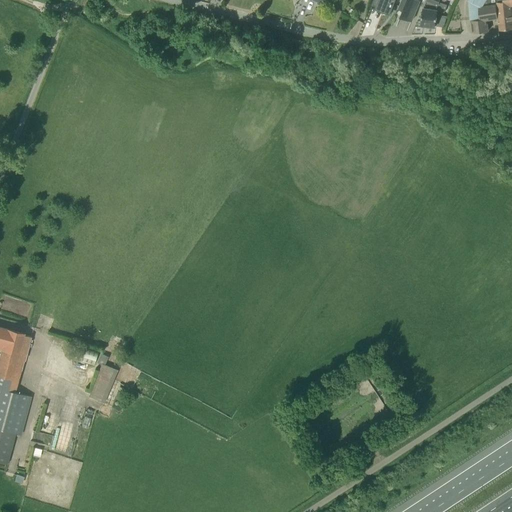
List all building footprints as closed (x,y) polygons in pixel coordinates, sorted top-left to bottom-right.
[(383,11),(390,14),(396,1),(395,0),(373,0),(372,4),(376,6),(376,8),(383,11)] [(400,16),(411,21),(412,21),(420,1),(418,0),(401,0),(398,9),(402,11),(400,16)] [(426,0),(424,7),(421,25),(435,26),(438,5),(439,0),(426,0)] [(511,0),(495,0),(497,7),(498,19),(501,32),(511,30),(511,16),(511,6),(511,5),(511,0)] [(478,18),(471,19),(473,33),(488,31),(485,19),(497,17),(496,7),(477,10),(478,18)] [(499,46),(499,50),(500,51),(501,52),(502,52),(511,52),(511,51),(511,50),(511,41),(511,42),(511,41),(510,40),(501,41),(501,40),(500,41),(499,43),(499,42),(498,43),(499,43),(499,46)] [(0,462),(7,464),(15,434),(16,434),(21,435),(31,396),(13,391),(14,386),(16,387),(23,360),(24,360),(30,336),(24,334),(0,327),(0,462)] [(81,349),(81,361),(97,361),(97,349),(81,349)] [(89,394),(105,401),(118,368),(102,361),(89,394)]
